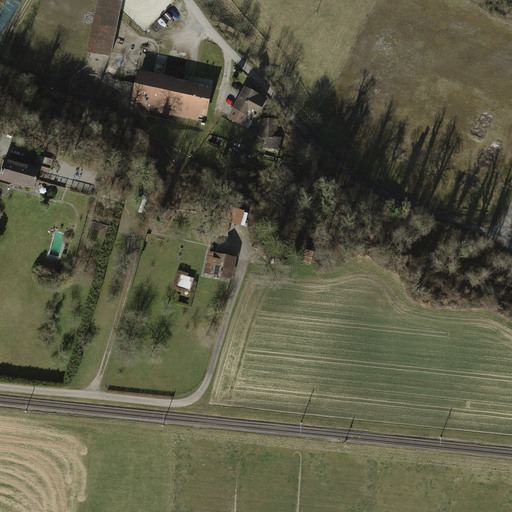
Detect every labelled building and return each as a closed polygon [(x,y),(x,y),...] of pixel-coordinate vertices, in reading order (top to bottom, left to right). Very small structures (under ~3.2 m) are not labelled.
[(107,0),(98,0),(88,53),(111,58),(121,10),(123,3),(112,1),(107,0)] [(153,74),(140,70),(135,89),(130,108),(196,124),(198,118),(206,120),(214,89),(164,77),(167,65),(156,62),(153,74)] [(245,88),(232,112),(252,123),(254,124),(268,100),(245,88)] [(279,121),(260,120),(259,139),(265,139),(265,152),(281,153),(281,140),(278,139),(279,121)] [(49,173),(55,151),(43,147),(40,159),(35,158),(32,168),(38,170),(49,173)] [(3,160),(0,168),(0,185),(8,188),(10,191),(17,193),(21,192),(22,189),(32,192),(38,170),(32,168),(3,160)] [(108,229),(93,224),(89,238),(104,242),(108,229)] [(208,255),(202,278),(231,284),(237,261),(208,255)] [(63,272),(52,268),(49,277),(60,280),(63,272)] [(193,281),(183,278),(180,289),(190,292),(193,281)]
